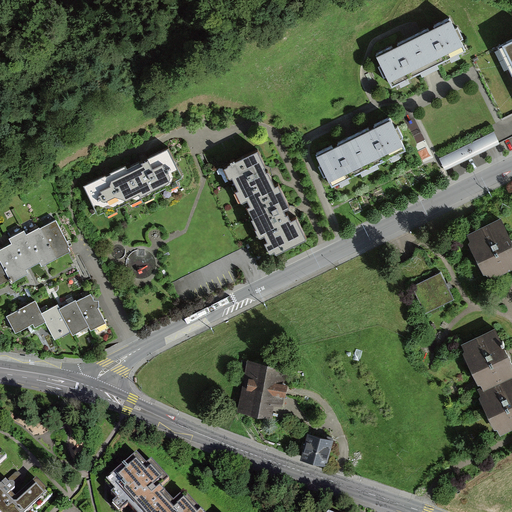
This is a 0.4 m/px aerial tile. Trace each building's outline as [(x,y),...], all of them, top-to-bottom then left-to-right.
[(449,19),(377,53),(392,86),(465,52),(449,19)] [(511,41),(501,46),(511,68),(511,41)] [(389,117),(316,151),(331,183),(404,149),(389,117)] [(496,132),(439,154),(445,167),(501,145),(496,132)] [(126,162),(84,181),(98,212),(104,209),(106,213),(118,208),(117,205),(130,199),(131,201),(166,184),(168,188),(179,182),(176,177),(183,173),(169,144),(127,164),(126,162)] [(257,146),(222,164),(228,175),(232,173),(239,186),(235,188),(240,198),(247,195),(251,201),(248,202),(254,214),(251,215),(270,252),(306,233),(296,212),(291,215),(288,208),(286,209),(284,204),(290,201),(278,179),(275,180),(257,146)] [(56,218),(42,225),(58,254),(70,248),(68,244),(70,243),(56,218)] [(511,274),(511,244),(501,223),(468,240),(491,285),(511,274)] [(39,225),(26,232),(40,258),(43,263),(58,254),(42,225),(40,226),(39,225)] [(12,241),(26,266),(40,258),(26,232),(24,229),(9,236),(12,241)] [(0,257),(11,277),(12,279),(28,270),(26,266),(12,241),(0,247),(0,257)] [(0,282),(11,277),(0,257),(0,282)] [(454,301),(442,276),(412,290),(424,315),(454,301)] [(79,301),(93,326),(95,329),(112,320),(96,292),(79,301)] [(9,314),(19,333),(48,317),(45,310),(38,299),(9,314)] [(78,299),(64,307),(76,329),(78,334),(93,326),(79,301),(78,299)] [(61,302),(45,310),(48,317),(60,338),(76,329),(64,307),(61,302)] [(511,375),(511,368),(494,333),(463,348),(483,390),(511,375)] [(292,365),(252,356),(241,407),(274,414),(277,399),(284,401),(292,365)] [(511,426),(511,375),(483,390),(503,431),(511,426)] [(335,436),(311,430),(305,454),(329,460),(335,436)] [(0,511),(36,511),(54,496),(36,478),(16,497),(11,492),(15,489),(14,485),(21,477),(21,474),(20,473),(18,472),(15,472),(6,479),(0,473),(0,463),(8,458),(0,448),(0,511)] [(164,511),(176,501),(160,485),(169,477),(154,461),(149,465),(139,455),(108,484),(133,511),(164,511)] [(205,511),(187,491),(176,501),(164,511),(205,511)] [(353,511),(325,502),(317,511),(353,511)]
